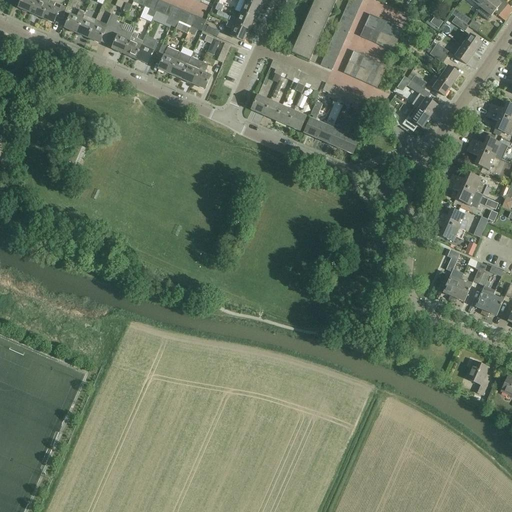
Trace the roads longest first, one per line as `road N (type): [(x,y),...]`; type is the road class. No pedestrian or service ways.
road 1 (unclassified): [(226,120),(0,24)]
road 2 (residential): [(412,193),(407,266),(415,306),(511,352)]
road 3 (unclassified): [(412,193),(355,179),(226,120)]
road 4 (unclassified): [(412,193),(437,133),(503,43)]
road 5 (residential): [(226,120),(280,0)]
